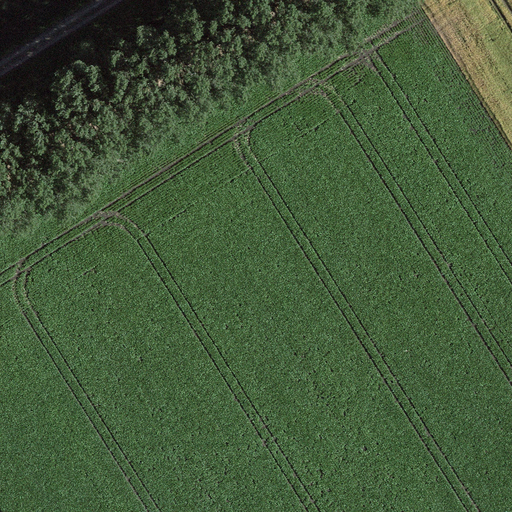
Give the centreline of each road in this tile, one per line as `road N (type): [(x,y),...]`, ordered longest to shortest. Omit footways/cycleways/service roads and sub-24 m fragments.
road 1 (track): [(293,0),(0,184)]
road 2 (track): [(103,0),(0,65)]
